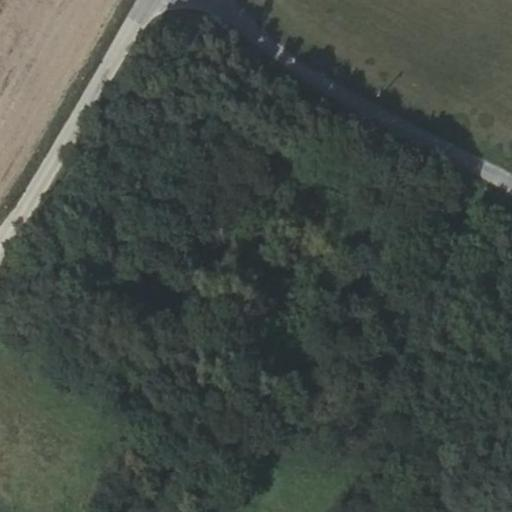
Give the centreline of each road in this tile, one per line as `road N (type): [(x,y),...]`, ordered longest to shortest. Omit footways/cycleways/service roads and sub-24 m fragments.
road 1 (tertiary): [(511,187),(273,55),(202,0)]
road 2 (tertiary): [(150,0),(0,244)]
